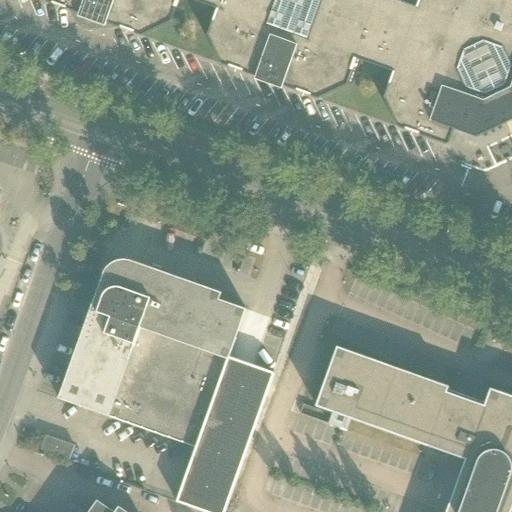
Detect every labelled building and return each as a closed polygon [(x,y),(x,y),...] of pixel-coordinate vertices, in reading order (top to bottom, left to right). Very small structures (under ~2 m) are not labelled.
[(511,0),(44,0),(46,3),(80,15),(107,24),(142,37),(171,23),(178,0),(191,0),(218,10),(209,37),(222,65),(318,100),(347,86),(356,59),(394,73),(385,100),(398,128),(425,138),(448,146),(453,133),(476,141),(511,123),(511,0)] [(103,277),(59,400),(196,449),(177,503),(201,511),(225,511),(275,375),(230,359),(247,311),(219,301),(221,294),(132,263),(131,262),(130,262),(129,262),(128,262),(127,261),(126,261),(125,261),(124,261),(122,261),(121,261),(120,262),(119,262),(118,262),(117,262),(116,263),(115,263),(114,264),(113,265),(112,265),(111,266),(110,267),(109,267),(108,268),(107,269),(106,270),(106,271),(105,272),(105,273),(104,274),(104,275),(103,276),(103,277)] [(328,376),(316,408),(333,414),(350,420),(465,461),(447,511),(511,511),(511,397),(490,390),(485,404),(474,400),(474,399),(474,398),(474,397),(474,396),(473,395),(473,394),(472,393),(471,392),(470,392),(470,391),(469,391),(468,391),(467,391),(466,391),(465,391),(464,391),(463,391),(463,392),(462,392),(461,393),(461,394),(460,394),(460,395),(448,391),(449,388),(337,348),(334,357),(328,376)] [(41,451),(69,461),(75,446),(46,436),(41,451)] [(124,511),(120,508),(117,511),(111,511),(98,502),(90,511),(124,511)]
